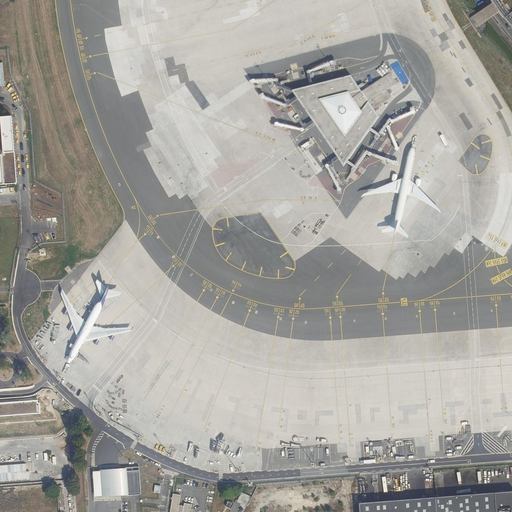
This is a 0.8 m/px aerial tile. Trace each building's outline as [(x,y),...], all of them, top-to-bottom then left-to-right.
[(511,0),(493,0),(496,4),(497,6),(499,9),(500,11),(511,22),(511,0)] [(494,16),(487,5),(469,18),(469,21),(474,28),(477,28),(494,16)] [(291,91),(290,92),(296,101),(313,125),(337,160),(343,168),(347,162),(371,129),(378,119),(373,111),(392,98),(386,90),(400,82),(398,79),(396,77),(395,74),(393,72),(392,70),(361,93),(360,91),(350,77),(312,86),(291,91)] [(11,117),(0,117),(0,184),(15,184),(11,117)] [(0,416),(41,414),(40,403),(38,403),(38,400),(0,402),(0,416)] [(120,468),(121,496),(141,495),(139,467),(120,468)] [(121,496),(120,468),(100,469),(102,497),(121,496)] [(511,511),(511,491),(361,501),(362,511),(511,511)] [(184,504),(184,507),(179,506),(181,496),(173,495),(171,511),(170,511),(190,511),(192,505),(184,504)]
